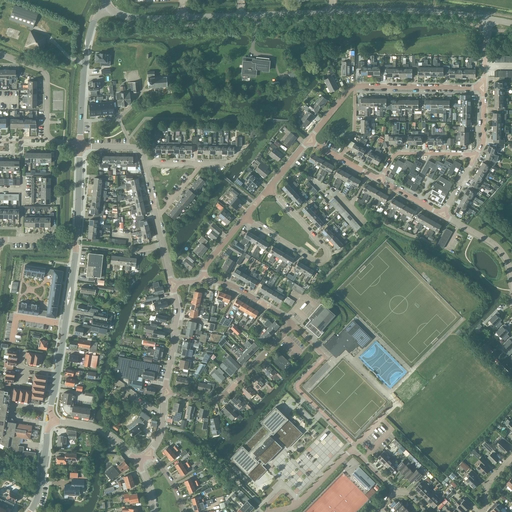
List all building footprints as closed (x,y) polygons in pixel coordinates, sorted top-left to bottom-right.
[(38,14),(14,5),(9,20),(33,28),(38,14)] [(47,37),(31,32),(25,47),(42,53),(46,42),(46,41),(47,37)] [(96,54),(95,62),(100,62),(106,63),(106,66),(110,66),(110,60),(107,60),(107,55),(105,55),(105,54),(100,54),(100,55),(96,54)] [(256,60),(244,58),(242,75),(254,76),(255,70),(267,71),(268,59),(256,57),(256,60)] [(342,62),(342,75),(351,75),(351,62),(346,62),(346,61),(345,61),(345,62),(342,62)] [(361,76),(368,76),(368,67),(364,67),(364,62),(359,62),(359,69),(361,69),(361,76)] [(380,72),(383,72),(383,65),(380,65),(380,67),(377,67),(377,62),(374,62),(374,76),(380,76),(380,75),(380,72)] [(415,66),(415,72),(418,72),(418,76),(425,76),(425,63),(422,63),(419,63),(419,66),(415,66)] [(437,63),(437,77),(443,77),(443,76),(443,73),(447,73),(447,66),(444,66),(444,68),(440,68),(440,63),(437,63)] [(386,65),(383,65),(383,72),(386,72),(386,76),(386,77),(392,77),(393,64),(390,64),(390,69),(386,69),(386,65)] [(406,64),(406,77),(412,77),(413,72),(415,72),(415,66),(412,66),(412,69),(409,69),(409,64),(406,64)] [(447,66),(447,73),(449,73),(449,77),(449,78),(456,78),(456,65),(454,65),(454,70),(449,70),(449,66),(447,66)] [(298,80),(292,68),(287,70),(293,83),(298,80)] [(166,77),(152,78),(152,77),(154,77),(154,72),(147,72),(147,77),(148,77),(148,78),(148,88),(167,87),(166,77)] [(335,90),(338,88),(332,76),(324,80),(331,92),(334,90),(335,91),(336,90),(335,90)] [(494,83),(494,89),(508,89),(508,86),(504,86),(504,82),(506,82),(506,80),(498,79),(498,82),(495,82),(495,83),(494,83)] [(89,88),(88,88),(88,91),(91,91),(91,96),(97,96),(96,91),(98,91),(98,86),(100,86),(100,82),(92,83),(92,82),(89,82),(89,86),(89,88)] [(133,93),(138,92),(137,82),(128,83),(129,91),(133,90),(133,93)] [(463,100),(463,104),(458,104),(458,107),(471,107),(471,106),(472,106),(472,104),(473,103),(473,101),(472,100),(471,100),(471,95),(460,95),(460,100),(463,100)] [(322,107),(327,100),(322,96),(321,98),(320,97),(312,105),(311,104),(309,107),(316,113),(319,110),(318,110),(320,106),(322,107)] [(365,112),(368,112),(368,98),(362,98),(361,98),(361,104),(358,104),(358,110),(361,111),(361,107),(365,107),(365,112)] [(386,98),(380,98),(380,112),(383,112),(383,107),(387,107),(387,111),(390,111),(390,104),(387,104),(387,99),(386,99),(386,98)] [(428,113),(431,113),(431,99),(425,99),(425,100),(425,104),(422,104),(422,111),(425,111),(425,109),(428,109),(428,113)] [(390,104),(390,111),(396,111),(396,113),(399,113),(399,100),(393,100),(393,101),(392,104),(390,104)] [(412,100),(412,113),(415,113),(415,111),(422,111),(422,104),(419,104),(419,101),(419,100),(412,100)] [(508,104),(508,101),(494,101),(494,107),(495,107),(495,108),(498,108),(498,111),(505,111),(505,110),(505,108),(503,108),(503,104),(508,104)] [(311,110),(306,105),(303,109),(307,112),(301,120),(307,124),(311,119),(312,119),(314,116),(309,112),(311,110)] [(506,114),(508,114),(508,110),(505,110),(505,111),(498,111),(498,113),(494,113),(494,114),(493,114),(493,120),(506,120),(506,114)] [(364,120),(361,120),(361,126),(375,126),(375,123),(369,123),(369,121),(372,121),(372,117),(364,117),(364,120)] [(458,120),(458,122),(461,122),(463,122),(463,126),(461,126),(459,126),(459,127),(459,129),(466,129),(466,127),(470,127),(470,126),(471,126),(471,120),(458,120)] [(375,126),(361,126),(361,133),(364,133),(364,136),(366,136),(371,136),(371,133),(372,133),(372,129),(375,129),(375,126)] [(457,136),(456,136),(456,139),(470,139),(470,133),(469,133),(469,132),(466,132),(466,129),(459,129),(459,132),(457,132),(457,136)] [(389,144),(396,144),(396,130),(393,130),(393,134),(394,134),(394,136),(389,136),(388,136),(388,135),(385,134),(384,140),(385,141),(389,141),(389,144)] [(399,130),(396,130),(396,144),(402,144),(402,141),(405,141),(405,135),(402,135),(402,136),(398,136),(398,134),(399,130)] [(408,141),(408,144),(415,144),(415,131),(413,131),(412,136),(408,136),(408,135),(405,135),(405,141),(408,141)] [(429,132),(425,132),(425,140),(428,140),(428,145),(435,145),(435,132),(432,132),(432,137),(429,137),(429,132)] [(438,132),(435,132),(435,145),(442,145),(442,141),(445,141),(445,132),(442,132),(442,137),(438,137),(438,132)] [(292,143),(296,138),(290,133),(283,141),(290,146),(292,143)] [(491,136),(491,139),(492,139),(493,139),(493,140),(493,143),(498,143),(505,143),(505,140),(504,140),(504,136),(506,136),(506,133),(493,133),(493,136),(492,136),(491,136)] [(352,141),(349,146),(352,148),(351,150),(357,153),(363,141),(365,139),(366,136),(364,136),(359,136),(359,139),(361,140),(358,145),(352,141)] [(198,137),(195,137),(195,145),(197,145),(197,154),(203,154),(204,146),(204,144),(200,144),(200,142),(198,142),(198,137)] [(231,147),(228,147),(227,154),(233,155),(234,147),(235,147),(235,146),(242,146),(242,138),(235,138),(235,142),(231,142),(231,147)] [(363,141),(357,153),(362,156),(364,153),(366,154),(369,149),(366,147),(365,149),(363,148),(366,142),(363,141)] [(275,150),(277,147),(269,142),(267,145),(273,149),(268,155),(274,159),(275,159),(278,161),(282,156),(275,150)] [(369,149),(366,154),(368,156),(366,159),(372,162),(379,149),(380,147),(378,146),(377,148),(374,152),(375,152),(374,154),(371,152),(372,150),(369,149)] [(489,146),(487,152),(501,157),(501,154),(497,153),(497,154),(495,153),(496,149),(489,146)] [(379,149),(372,162),(378,165),(381,158),(377,156),(378,154),(379,155),(381,151),(379,149)] [(45,153),(45,163),(48,163),(48,165),(54,165),(54,157),(51,157),(51,153),(47,153),(47,152),(45,152),(45,153)] [(489,160),(487,162),(494,166),(497,162),(498,159),(500,159),(501,157),(487,152),(485,158),(489,160)] [(310,171),(318,157),(312,154),(309,161),(313,163),(312,165),(311,164),(308,170),(310,171)] [(102,168),(108,168),(108,164),(109,156),(102,156),(102,159),(99,159),(99,165),(99,166),(100,166),(100,167),(101,167),(101,168),(102,168)] [(133,157),(127,157),(126,167),(136,167),(136,160),(132,160),(133,157)] [(318,157),(311,169),(313,171),(316,167),(315,166),(315,165),(320,167),(323,160),(318,157)] [(259,165),(255,170),(264,178),(269,172),(266,170),(265,168),(267,166),(261,160),(258,158),(255,161),(259,165)] [(316,179),(319,180),(322,175),(329,163),(323,160),(320,167),(323,169),(322,171),(322,170),(319,174),(316,179)] [(398,160),(391,173),(395,175),(396,173),(398,169),(401,170),(402,168),(404,163),(398,160)] [(406,160),(404,163),(402,168),(399,173),(403,175),(407,167),(411,168),(413,164),(406,160)] [(415,160),(413,164),(411,168),(407,175),(411,177),(414,171),(416,167),(420,168),(422,163),(415,160)] [(429,167),(432,169),(435,164),(428,160),(421,173),(425,175),(429,167)] [(437,160),(435,164),(432,169),(428,176),(432,179),(438,167),(441,169),(444,164),(437,160)] [(444,164),(441,169),(438,173),(442,175),(447,167),(450,169),(452,164),(446,160),(444,164)] [(455,160),(452,164),(450,169),(447,173),(451,175),(456,167),(459,169),(461,164),(455,160)] [(492,169),(493,169),(494,166),(487,162),(486,164),(483,163),(480,168),(492,175),(493,173),(491,171),(492,169)] [(329,163),(322,175),(324,177),(327,173),(326,172),(327,171),(331,173),(334,166),(329,163)] [(494,176),(492,175),(480,168),(477,174),(483,177),(487,179),(488,176),(493,179),(494,176)] [(337,179),(335,183),(337,184),(344,172),(339,169),(335,175),(339,178),(338,179),(337,179)] [(415,179),(414,182),(419,184),(422,178),(416,175),(417,173),(414,171),(411,177),(415,179)] [(336,187),(335,188),(338,190),(342,182),(341,181),(342,179),(346,182),(350,175),(344,172),(337,184),(336,187)] [(244,187),(252,193),(259,185),(254,181),(256,178),(250,173),(245,179),(249,182),(244,187)] [(477,174),(474,179),(486,186),(487,184),(484,181),(483,182),(482,181),(483,177),(477,174)] [(93,179),(93,180),(94,182),(93,184),(107,185),(107,182),(108,182),(105,181),(105,182),(102,182),(102,179),(105,179),(105,176),(97,175),(97,178),(94,178),(93,179)] [(343,194),(345,196),(348,190),(355,178),(350,175),(346,182),(350,184),(349,185),(348,185),(346,189),(343,194)] [(126,183),(125,184),(126,187),(131,186),(139,184),(138,179),(132,180),(132,176),(126,176),(126,177),(126,180),(130,181),(131,183),(127,184),(127,183),(126,183)] [(446,184),(444,187),(449,190),(453,183),(440,176),(438,180),(446,184)] [(195,182),(201,187),(205,182),(199,177),(195,182)] [(355,178),(348,190),(351,191),(353,188),(352,187),(353,185),(357,188),(361,181),(355,178)] [(415,192),(419,184),(414,182),(406,178),(404,181),(412,186),(410,189),(415,192)] [(485,188),(486,186),(474,179),(470,185),(474,187),(473,188),(479,192),(480,190),(477,188),(479,184),(481,185),(481,186),(482,187),(485,188)] [(201,187),(195,182),(192,187),(197,191),(201,187)] [(287,184),(282,188),(286,193),(296,184),(295,182),(290,186),(287,184)] [(445,197),(449,190),(444,187),(436,183),(434,187),(442,191),(440,194),(445,197)] [(296,184),(286,193),(290,197),(296,193),(293,190),(298,185),(296,184)] [(362,205),(365,200),(372,187),(367,184),(363,191),(367,193),(366,195),(365,194),(362,200),(358,198),(357,201),(362,205)] [(197,191),(192,187),(189,190),(188,190),(187,191),(194,196),(195,195),(197,191)] [(374,197),(378,190),(372,187),(365,200),(368,201),(370,197),(369,196),(370,195),(374,197)] [(465,195),(477,202),(478,200),(478,199),(475,197),(474,198),(473,197),(475,193),(477,194),(478,193),(472,189),(471,191),(468,189),(465,195)] [(142,196),(140,190),(132,192),(133,195),(130,195),(127,195),(128,199),(142,196)] [(373,205),(376,207),(383,193),(378,190),(374,197),(378,199),(377,201),(376,200),(373,205)] [(437,201),(441,204),(445,197),(440,194),(433,190),(430,194),(438,198),(437,201)] [(193,198),(194,196),(187,191),(185,194),(184,193),(183,195),(193,204),(196,201),(193,198)] [(298,195),(296,193),(290,197),(294,202),(304,193),(303,191),(298,195)] [(306,194),(304,193),(294,202),(299,206),(307,199),(304,196),(306,194)] [(389,196),(383,193),(376,207),(378,208),(378,207),(381,203),(380,203),(381,201),(385,203),(389,196)] [(191,207),(193,204),(183,195),(181,197),(181,198),(179,200),(186,206),(187,204),(191,207)] [(476,204),(477,202),(465,195),(462,200),(469,204),(471,200),(472,201),(472,202),(476,204)] [(241,205),(244,203),(237,198),(231,206),(236,210),(241,205)] [(387,217),(389,218),(399,202),(393,199),(389,205),(393,208),(392,209),(391,209),(387,217)] [(176,205),(182,210),(184,207),(185,207),(186,206),(179,200),(178,202),(179,202),(176,205)] [(469,204),(462,200),(459,206),(471,213),(472,210),(469,208),(468,209),(467,208),(469,204)] [(219,210),(221,208),(222,209),(224,206),(219,202),(215,206),(219,210)] [(404,205),(399,202),(389,218),(392,220),(396,212),(395,211),(396,209),(400,212),(404,205)] [(307,205),(302,210),(306,215),(316,205),(314,203),(309,208),(307,205)] [(178,215),(182,210),(176,205),(172,210),(178,215)] [(316,205),(306,215),(310,219),(315,214),(313,212),(318,207),(316,205)] [(404,205),(400,212),(404,214),(403,216),(402,215),(400,219),(403,220),(409,208),(404,205)] [(459,206),(456,211),(458,213),(457,214),(457,216),(460,217),(461,217),(464,212),(470,215),(471,213),(459,206)] [(104,209),(91,208),(90,214),(94,214),(94,217),(100,218),(103,218),(103,215),(103,212),(104,212),(104,209)] [(133,210),(131,211),(132,214),(134,214),(135,216),(136,216),(137,219),(143,217),(143,214),(146,214),(144,208),(136,210),(136,209),(133,210)] [(415,211),(409,208),(403,220),(405,222),(407,218),(406,217),(407,216),(411,218),(415,211)] [(178,215),(172,210),(168,215),(174,220),(178,215)] [(218,217),(227,225),(232,218),(228,215),(229,214),(223,210),(218,217)] [(315,214),(310,219),(314,223),(324,214),(322,212),(317,217),(315,214)] [(53,213),(50,213),(50,215),(45,215),(45,218),(45,227),(48,227),(48,229),(50,228),(50,227),(50,218),(53,218),(53,213)] [(417,231),(418,229),(425,217),(419,213),(416,220),(420,222),(419,224),(418,224),(413,233),(415,234),(417,230),(417,231)] [(324,214),(314,223),(318,228),(321,226),(323,223),(321,221),(326,216),(324,214)] [(89,220),(89,226),(97,227),(99,227),(102,227),(102,224),(99,224),(100,218),(94,217),(93,220),(89,220)] [(136,229),(140,228),(148,226),(147,220),(144,220),(143,217),(137,219),(137,222),(134,222),(136,229)] [(427,226),(430,220),(425,217),(418,229),(421,230),(423,226),(422,226),(423,224),(427,226)] [(429,230),(425,237),(427,238),(436,223),(430,220),(427,226),(431,229),(430,230),(429,230)] [(436,223),(427,238),(432,241),(434,237),(432,236),(434,233),(433,232),(434,230),(438,233),(442,226),(436,223)] [(210,228),(212,230),(208,236),(214,241),(219,235),(218,235),(221,231),(213,225),(210,228)] [(325,229),(322,232),(326,236),(336,227),(334,225),(329,230),(327,227),(325,229)] [(150,232),(148,226),(140,228),(141,231),(137,232),(137,235),(150,232)] [(336,227),(326,236),(330,241),(335,236),(337,234),(335,232),(335,231),(337,229),(336,227)] [(247,231),(240,243),(245,246),(246,246),(248,243),(249,240),(253,235),(247,231)] [(96,236),(101,236),(101,234),(88,232),(87,238),(92,239),(91,242),(98,242),(98,240),(96,239),(96,236)] [(142,236),(143,239),(141,240),(142,243),(149,241),(148,238),(151,238),(150,232),(137,235),(138,237),(142,236)] [(335,236),(330,241),(334,245),(344,236),(342,234),(337,239),(335,236)] [(254,243),(258,238),(253,235),(249,240),(254,243)] [(207,241),(202,236),(198,241),(201,244),(194,252),(200,257),(207,249),(205,247),(207,244),(205,243),(207,241)] [(344,236),(334,245),(338,250),(343,245),(341,242),(346,238),(344,236)] [(254,251),(251,255),(253,257),(258,249),(259,247),(263,241),(258,238),(254,243),(257,245),(254,251)] [(263,241),(259,247),(264,250),(268,244),(263,241)] [(231,245),(225,253),(228,255),(229,253),(232,250),(238,253),(240,250),(236,248),(231,245)] [(269,260),(271,261),(278,250),(272,247),(269,252),(272,254),(269,260)] [(283,253),(278,250),(271,261),(273,262),(276,257),(279,259),(283,253)] [(236,263),(239,265),(243,258),(246,254),(244,253),(243,252),(240,256),(236,263)] [(85,268),(84,273),(86,273),(86,277),(89,277),(88,281),(93,281),(93,279),(95,280),(96,277),(100,278),(102,264),(102,261),(103,259),(103,254),(88,253),(87,268),(85,268)] [(282,260),(279,266),(281,267),(288,256),(283,253),(279,259),(282,260)] [(186,262),(184,265),(190,270),(194,264),(192,263),(195,259),(189,254),(186,258),(184,261),(186,262)] [(130,257),(130,258),(129,270),(131,271),(132,266),(135,266),(135,268),(138,268),(139,261),(136,261),(136,258),(134,258),(134,257),(133,256),(132,256),(130,257)] [(288,256),(281,267),(283,269),(286,263),(290,265),(293,259),(288,256)] [(234,262),(228,258),(226,261),(224,264),(226,265),(223,269),(228,272),(233,265),(232,265),(234,262)] [(293,281),(296,276),(303,265),(298,262),(294,268),(294,270),(294,271),(295,272),(295,273),(291,279),(293,281)] [(241,265),(240,268),(238,270),(236,269),(232,274),(237,278),(244,267),(241,265)] [(303,265),(296,276),(298,278),(301,272),(304,274),(308,268),(303,265)] [(247,268),(244,267),(237,278),(243,281),(246,275),(243,274),(245,271),(247,268)] [(307,276),(304,281),(306,282),(313,271),(308,268),(304,274),(307,276)] [(55,276),(54,281),(61,282),(63,271),(53,270),(53,273),(52,275),(55,276)] [(248,277),(246,275),(243,281),(248,284),(254,273),(252,271),(248,277)] [(254,273),(248,284),(253,287),(256,281),(259,283),(262,277),(259,276),(257,279),(255,277),(257,274),(254,273)] [(262,285),(259,290),(264,293),(270,282),(268,281),(266,280),(263,278),(260,283),(262,285)] [(288,287),(291,288),(294,283),(287,279),(286,281),(290,284),(288,287)] [(149,296),(145,297),(146,301),(158,298),(157,294),(164,293),(162,286),(159,287),(158,282),(153,283),(155,292),(151,293),(152,295),(152,296),(150,296),(149,296)] [(273,284),(270,282),(264,293),(269,297),(272,291),(270,289),(273,284)] [(53,288),(51,288),(50,293),(59,295),(61,284),(60,284),(54,283),(53,288)] [(81,287),(80,292),(83,293),(83,296),(88,297),(88,294),(94,295),(94,294),(95,289),(81,287)] [(272,291),(269,297),(274,300),(281,289),(278,287),(276,290),(275,289),(274,292),(272,291)] [(281,289),(274,300),(279,303),(283,297),(284,295),(281,293),(283,290),(281,289)] [(219,291),(216,298),(220,300),(217,307),(219,308),(225,294),(219,291)] [(57,305),(58,305),(59,295),(50,293),(49,298),(51,299),(50,304),(57,305)] [(225,294),(219,308),(221,309),(224,301),(228,303),(231,296),(225,294)] [(234,306),(233,307),(233,309),(235,310),(234,312),(236,313),(239,309),(238,308),(242,302),(237,299),(233,305),(234,306)] [(158,302),(153,303),(155,311),(160,310),(159,309),(167,307),(166,301),(163,302),(163,301),(158,302)] [(242,302),(238,308),(239,309),(242,311),(240,315),(241,316),(242,316),(244,312),(248,305),(242,302)] [(310,320),(305,326),(311,332),(318,338),(323,332),(321,330),(334,315),(325,307),(324,307),(321,304),(308,318),(310,320)] [(78,305),(77,311),(86,312),(94,314),(94,312),(97,313),(97,310),(91,309),(91,306),(87,305),(87,307),(78,305)] [(248,305),(244,312),(248,314),(245,318),(247,319),(250,315),(249,315),(253,309),(248,305)] [(50,306),(49,311),(47,311),(46,314),(46,316),(56,318),(57,307),(50,306)] [(253,309),(249,315),(250,315),(253,317),(251,322),(253,323),(255,318),(258,312),(253,309)] [(190,310),(189,316),(196,318),(197,313),(202,314),(202,312),(203,312),(198,311),(190,310)] [(502,319),(499,316),(500,314),(497,311),(489,320),(498,329),(503,324),(500,321),(502,319)] [(107,315),(94,312),(94,314),(91,324),(109,328),(112,316),(107,315)] [(154,321),(151,320),(150,325),(156,327),(158,321),(166,323),(167,317),(159,315),(156,315),(155,320),(155,319),(154,321)] [(222,324),(221,325),(228,326),(232,319),(230,317),(228,320),(226,318),(222,324)] [(272,324),(268,319),(266,321),(275,331),(279,326),(277,324),(279,322),(276,319),(272,324)] [(201,325),(199,324),(188,321),(187,328),(200,331),(201,325)] [(268,328),(266,330),(271,335),(275,331),(266,321),(264,324),(268,328)] [(351,321),(344,329),(350,335),(351,335),(356,339),(354,341),(358,344),(362,349),(370,340),(351,321)] [(507,334),(509,332),(506,329),(507,327),(504,324),(496,332),(505,341),(509,336),(507,334)] [(75,327),(74,334),(84,336),(85,332),(86,329),(90,330),(91,327),(83,325),(82,329),(75,327)] [(145,325),(145,329),(150,330),(149,333),(153,334),(152,338),(157,339),(157,337),(164,338),(165,333),(157,331),(156,331),(156,328),(145,325)] [(241,331),(234,325),(230,328),(237,335),(241,331)] [(187,328),(185,335),(191,337),(192,333),(200,335),(199,341),(205,342),(206,338),(207,335),(201,334),(202,331),(200,331),(187,328)] [(259,328),(257,330),(266,339),(268,338),(269,338),(271,336),(271,335),(266,330),(264,332),(259,328)] [(350,335),(344,329),(336,337),(333,335),(323,345),(336,358),(345,349),(349,353),(358,344),(354,341),(356,339),(351,335),(350,335)] [(262,343),(266,339),(257,330),(255,332),(258,335),(260,336),(257,339),(262,343)] [(511,336),(503,345),(509,351),(506,354),(509,357),(511,353),(511,336)] [(218,344),(221,347),(226,341),(222,337),(218,344)] [(89,349),(88,354),(95,356),(98,342),(90,341),(79,339),(78,343),(70,341),(69,347),(77,348),(77,347),(89,349)] [(46,349),(47,349),(48,347),(47,346),(47,341),(39,340),(39,342),(37,342),(37,345),(39,345),(38,349),(46,350),(46,349)] [(197,351),(199,341),(193,340),(192,343),(184,341),(183,348),(196,351),(197,351)] [(247,340),(245,343),(254,352),(258,347),(254,342),(251,345),(250,343),(247,340)] [(245,343),(243,345),(247,349),(245,351),(250,356),(254,352),(245,343)] [(250,356),(245,351),(243,353),(234,345),(232,347),(237,351),(246,360),(250,356)] [(480,348),(488,356),(491,353),(483,345),(480,348)] [(192,353),(195,353),(196,351),(183,348),(181,354),(191,357),(192,353)] [(7,351),(7,354),(9,354),(8,359),(17,361),(18,359),(19,357),(18,356),(17,356),(17,355),(16,355),(16,352),(7,351)] [(237,351),(235,353),(239,358),(237,360),(241,365),(246,360),(237,351)] [(27,363),(33,364),(35,354),(26,352),(25,358),(28,359),(27,363)] [(161,360),(162,354),(150,352),(150,355),(153,356),(153,359),(161,360)] [(290,363),(278,352),(271,359),(282,371),(286,367),(289,364),(290,363)] [(204,357),(201,362),(207,363),(212,354),(206,353),(204,357)] [(35,354),(33,364),(39,365),(40,361),(42,361),(43,355),(35,354)] [(98,356),(95,356),(88,354),(85,354),(83,366),(96,368),(98,356)] [(77,363),(77,362),(80,363),(81,357),(78,356),(70,355),(68,361),(77,363)] [(118,357),(117,366),(154,373),(157,374),(159,365),(118,357)] [(230,376),(235,371),(235,370),(239,366),(231,357),(226,362),(224,360),(219,365),(226,371),(225,371),(230,376)] [(496,358),(493,361),(499,367),(502,363),(496,358)] [(4,362),(4,367),(7,368),(6,368),(13,369),(13,366),(16,366),(17,366),(18,363),(17,363),(17,361),(8,359),(7,363),(4,362)] [(179,367),(189,369),(191,362),(191,360),(187,359),(187,361),(180,360),(179,367)] [(200,374),(205,365),(200,364),(194,373),(200,374)] [(265,374),(269,378),(271,380),(272,379),(276,375),(276,374),(274,372),(275,372),(266,364),(261,369),(266,374),(265,374)] [(154,373),(117,366),(116,368),(113,367),(112,372),(115,372),(115,376),(136,381),(137,377),(142,378),(143,378),(153,380),(154,373)] [(6,368),(5,377),(15,378),(15,376),(16,376),(16,374),(16,373),(15,373),(15,372),(12,372),(13,369),(6,368)] [(219,383),(224,378),(222,376),(224,374),(218,368),(211,375),(219,383)] [(14,390),(12,400),(40,404),(41,400),(42,400),(46,376),(35,374),(32,391),(14,388),(14,390)] [(256,374),(251,380),(255,384),(253,387),(257,390),(264,383),(263,381),(256,374)] [(5,377),(4,385),(10,386),(11,383),(13,384),(13,383),(14,383),(15,383),(15,380),(15,378),(5,377)] [(176,377),(175,385),(186,387),(187,386),(190,386),(191,382),(188,381),(188,380),(176,377)] [(140,388),(141,389),(142,382),(130,380),(129,386),(140,388)] [(214,385),(207,383),(207,385),(199,383),(197,390),(209,392),(210,389),(213,390),(214,385)] [(246,384),(241,390),(246,394),(245,395),(249,399),(255,392),(246,384)] [(140,388),(139,393),(142,393),(142,395),(145,395),(146,393),(154,395),(155,389),(147,387),(147,388),(144,387),(143,389),(141,389),(140,388)] [(9,422),(7,422),(6,422),(10,395),(8,394),(8,391),(0,389),(0,443),(22,456),(22,455),(33,461),(34,454),(23,452),(24,447),(18,446),(18,444),(20,444),(21,438),(30,439),(32,426),(16,423),(13,423),(11,420),(9,421),(9,422)] [(290,409),(298,400),(288,391),(278,401),(282,405),(284,404),(290,409)] [(62,403),(71,405),(72,397),(75,398),(75,396),(72,395),(72,394),(64,393),(62,403)] [(236,395),(231,400),(236,405),(235,405),(239,409),(240,411),(246,405),(245,403),(236,395)] [(174,402),(172,415),(173,415),(172,420),(178,422),(179,418),(180,418),(181,412),(180,412),(182,404),(174,402)] [(226,405),(222,410),(224,412),(228,417),(231,420),(235,415),(238,412),(234,409),(232,410),(226,405)] [(72,407),(71,415),(71,416),(80,417),(81,408),(72,407)] [(80,417),(88,418),(90,410),(81,408),(80,417)] [(198,417),(205,418),(206,410),(200,408),(198,417)] [(253,481),(265,468),(262,465),(264,463),(270,456),(271,457),(274,454),(273,453),(280,446),(282,444),(286,448),(300,433),(285,419),(274,408),(266,416),(260,423),(263,425),(243,446),(242,446),(231,457),(246,472),(245,473),(251,479),(253,481)] [(395,419),(402,412),(398,408),(391,415),(395,419)] [(218,435),(218,434),(220,433),(221,437),(224,437),(222,428),(220,429),(217,417),(210,419),(211,425),(212,425),(212,426),(210,427),(212,436),(218,435)] [(143,425),(139,419),(136,421),(138,424),(129,431),(131,434),(130,434),(132,436),(133,436),(141,430),(139,428),(143,425)] [(58,436),(57,447),(66,448),(66,439),(76,439),(76,433),(79,434),(80,431),(73,429),(68,428),(68,437),(66,437),(66,436),(58,436)] [(497,446),(505,454),(510,448),(505,444),(507,441),(502,436),(499,438),(502,441),(497,446)] [(492,448),(485,442),(482,445),(489,451),(489,450),(492,448)] [(163,451),(167,456),(177,447),(175,445),(170,450),(168,447),(163,451)] [(179,449),(177,447),(167,456),(171,461),(176,457),(174,454),(179,449)] [(488,457),(495,464),(499,460),(494,454),(496,452),(492,448),(489,450),(492,453),(488,457)] [(379,461),(383,465),(389,459),(386,457),(388,455),(384,451),(378,458),(380,460),(379,461)] [(57,457),(56,462),(57,462),(57,463),(62,464),(65,464),(66,464),(66,462),(70,463),(70,460),(75,461),(76,454),(65,454),(65,458),(57,457)] [(107,454),(104,484),(104,485),(105,485),(121,471),(122,472),(129,467),(126,463),(126,462),(120,456),(112,455),(112,454),(107,454)] [(477,468),(484,475),(489,470),(484,465),(487,462),(481,457),(478,461),(481,464),(477,468)] [(397,467),(396,467),(400,471),(409,462),(411,460),(410,458),(407,461),(406,462),(403,460),(399,465),(397,467)] [(392,462),(389,459),(383,465),(387,469),(396,460),(394,459),(392,460),(393,461),(392,462)] [(396,460),(387,469),(391,473),(396,467),(397,467),(399,465),(396,463),(397,462),(396,460)] [(188,461),(182,465),(180,462),(175,466),(178,471),(190,463),(188,461)] [(409,463),(409,462),(400,471),(404,475),(410,469),(407,466),(409,465),(409,466),(411,464),(409,463)] [(459,465),(466,472),(469,469),(462,462),(459,465)] [(181,476),(187,473),(185,470),(189,468),(188,467),(191,466),(190,463),(178,471),(181,476)] [(375,483),(358,467),(351,474),(368,490),(375,483)] [(404,475),(408,479),(417,470),(415,468),(413,470),(414,471),(413,472),(410,469),(404,475)] [(422,475),(419,472),(417,470),(408,479),(412,483),(414,480),(416,482),(422,475)] [(466,481),(474,488),(479,483),(474,478),(477,476),(471,471),(467,476),(469,478),(466,481)] [(124,479),(125,483),(133,480),(131,474),(123,477),(124,477),(122,478),(123,479),(124,479)] [(193,485),(193,484),(190,479),(184,481),(187,487),(193,485)] [(65,485),(64,491),(64,494),(68,494),(68,496),(75,496),(76,495),(79,495),(80,486),(83,486),(84,480),(74,480),(74,485),(65,485)] [(122,483),(118,485),(119,487),(123,486),(124,489),(134,486),(133,480),(125,483),(122,483)] [(419,481),(414,486),(416,487),(415,489),(419,493),(427,484),(426,482),(424,484),(421,482),(421,483),(419,481)] [(200,485),(199,482),(195,483),(193,484),(193,485),(187,487),(189,493),(195,490),(194,487),(200,485)] [(3,485),(1,488),(9,492),(6,499),(15,502),(15,503),(19,496),(16,495),(19,489),(6,483),(5,486),(3,485)] [(427,484),(419,493),(422,496),(428,490),(429,489),(427,487),(429,485),(427,484)] [(431,493),(428,490),(422,496),(426,500),(435,491),(433,490),(431,491),(432,492),(431,493)] [(435,491),(426,500),(430,504),(436,498),(437,497),(438,496),(436,494),(437,493),(435,491)] [(138,502),(137,494),(129,495),(128,493),(124,494),(125,502),(129,501),(130,503),(138,502)] [(439,499),(437,497),(436,498),(430,504),(434,508),(443,499),(441,497),(439,499)] [(0,511),(10,511),(14,504),(5,500),(5,501),(0,498),(0,511)] [(458,500),(457,502),(466,511),(470,507),(468,506),(471,504),(465,498),(463,500),(461,498),(458,500)] [(193,504),(195,510),(208,507),(207,505),(213,504),(212,499),(206,501),(193,504)] [(243,505),(250,511),(254,507),(247,501),(243,505)] [(392,511),(396,511),(403,505),(402,504),(402,503),(402,502),(401,502),(401,503),(399,501),(397,503),(394,501),(389,505),(392,508),(393,507),(395,509),(392,511)] [(456,509),(459,511),(464,511),(466,511),(457,502),(455,504),(457,506),(457,505),(459,506),(456,509)] [(490,511),(498,511),(503,508),(499,504),(498,504),(496,502),(491,507),(494,509),(490,511)]
